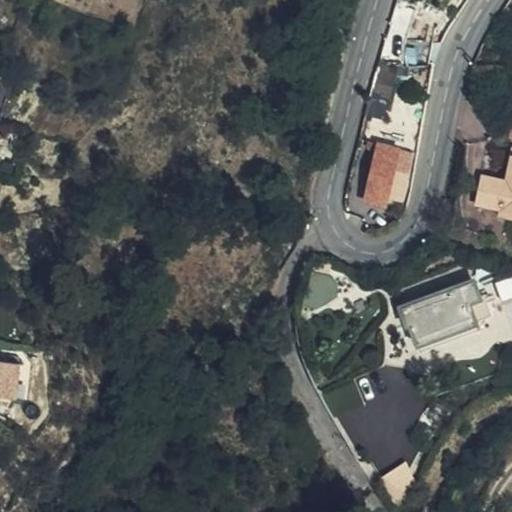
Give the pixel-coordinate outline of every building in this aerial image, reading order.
[(407,65),(430,64),(429,43),(407,43),(407,65)] [(398,65),(376,64),(368,95),(392,99),(398,65)] [(362,202),(386,207),(388,200),(393,175),(399,149),(375,144),(362,202)] [(511,167),(510,183),(483,180),(479,209),(503,213),(502,220),(511,221),(511,167)] [(399,177),(393,175),(388,200),(400,202),(406,173),(400,171),(399,177)] [(511,276),(499,282),(505,297),(511,294),(511,276)] [(471,310),(483,305),(487,303),(483,294),(480,295),(474,280),(404,306),(420,344),(437,337),(439,343),(479,330),(475,322),(471,310)] [(488,317),(483,305),(471,310),(475,322),(488,317)] [(25,363),(0,360),(0,395),(16,397),(17,381),(23,382),(25,363)] [(404,464),(384,475),(396,497),(416,485),(404,464)]
